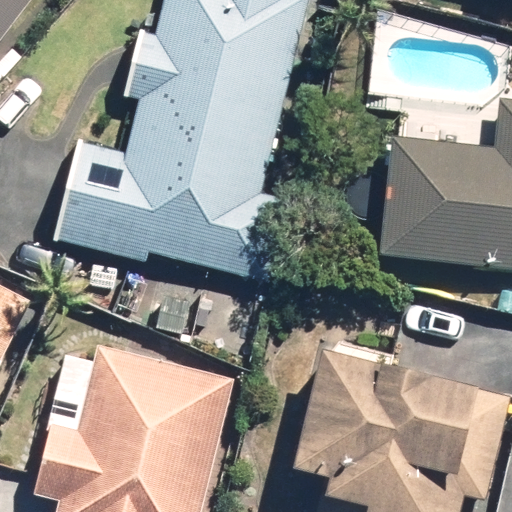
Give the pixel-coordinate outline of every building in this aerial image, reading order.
[(0,0),(0,39),(29,0),(0,0)] [(70,146),(50,244),(266,287),(283,204),(263,200),(303,0),(159,0),(151,43),(133,40),(120,104),(132,106),(122,157),(70,146)] [(378,144),(368,265),(511,275),(511,112),(493,111),(490,153),(378,144)] [(0,353),(24,306),(0,293),(0,353)] [(198,511),(228,382),(101,353),(81,440),(36,430),(22,491),(51,498),(47,511),(198,511)] [(498,405),(303,362),(280,469),(323,478),(316,508),(334,511),(451,511),(453,502),(476,507),(498,405)]
